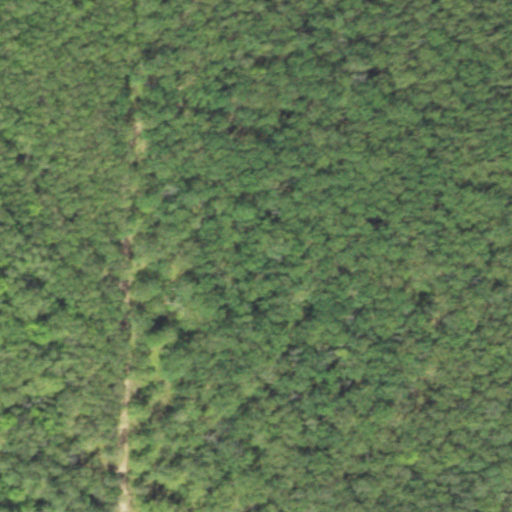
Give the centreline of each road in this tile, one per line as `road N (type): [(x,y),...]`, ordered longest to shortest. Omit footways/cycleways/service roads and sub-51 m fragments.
road 1 (residential): [(125,511),(126,310),(0,148)]
road 2 (residential): [(126,310),(119,200),(144,127),(208,30),(208,0)]
